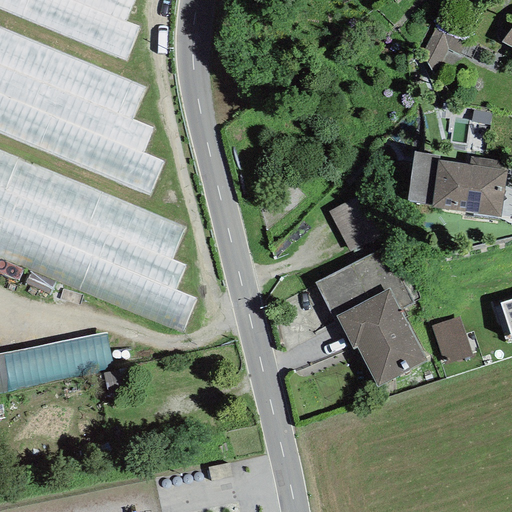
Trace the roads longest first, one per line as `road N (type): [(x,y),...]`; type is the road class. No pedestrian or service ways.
road 1 (secondary): [(196,0),(196,102),(293,511)]
road 2 (track): [(218,337),(158,40),(162,0)]
road 3 (track): [(251,330),(159,346),(0,283)]
